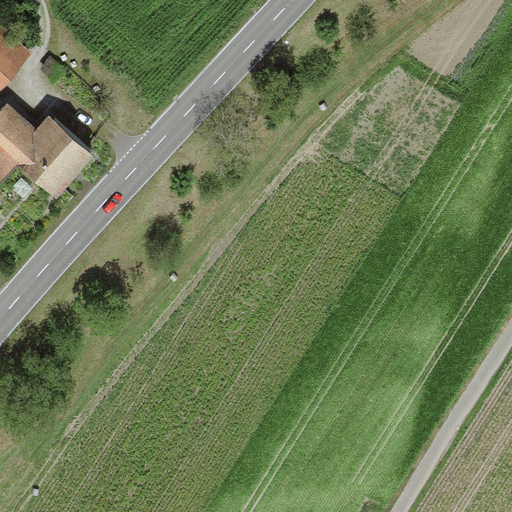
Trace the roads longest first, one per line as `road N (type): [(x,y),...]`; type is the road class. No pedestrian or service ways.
road 1 (primary): [(293,0),(0,321)]
road 2 (track): [(401,511),(511,335)]
